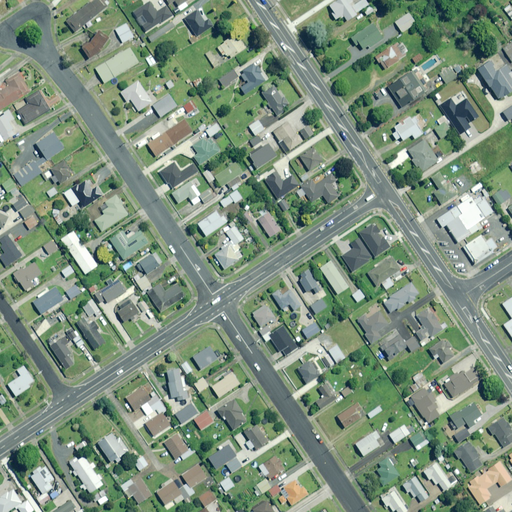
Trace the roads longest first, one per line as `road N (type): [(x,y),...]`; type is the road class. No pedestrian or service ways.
road 1 (residential): [(48,56),(219,303)]
road 2 (residential): [(219,303),(358,511)]
road 3 (secondary): [(258,0),(383,191)]
road 4 (tertiary): [(219,303),(383,191)]
road 5 (tertiary): [(68,402),(219,303)]
road 6 (secondary): [(383,191),(459,297)]
road 7 (residential): [(68,402),(0,300)]
